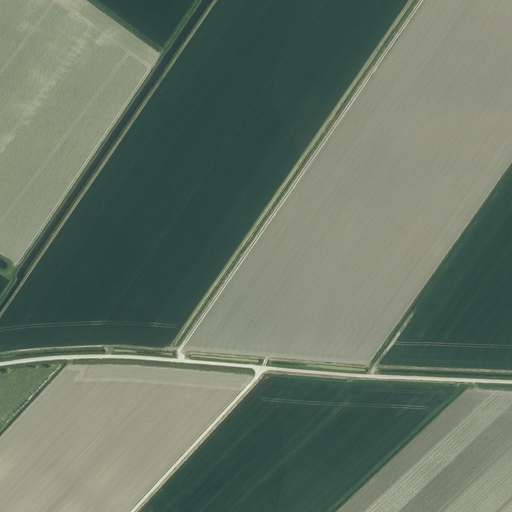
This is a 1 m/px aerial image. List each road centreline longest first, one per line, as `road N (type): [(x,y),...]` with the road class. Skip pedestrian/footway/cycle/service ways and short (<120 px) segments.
road 1 (track): [(179,361),(422,0)]
road 2 (track): [(370,376),(511,176)]
road 3 (track): [(132,511),(260,368)]
road 4 (track): [(221,511),(355,375)]
